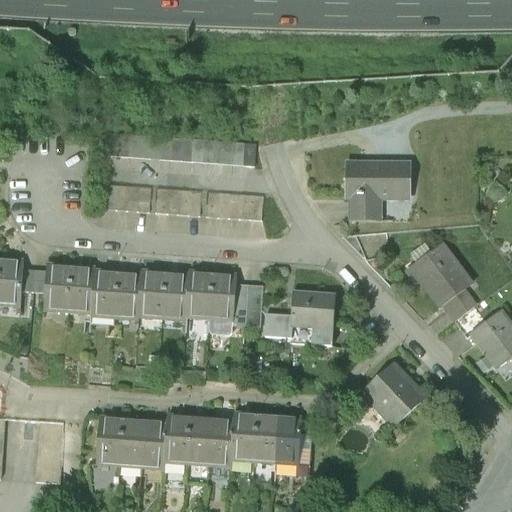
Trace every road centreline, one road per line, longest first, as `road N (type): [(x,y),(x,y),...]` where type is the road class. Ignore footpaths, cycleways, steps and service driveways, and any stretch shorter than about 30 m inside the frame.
road 1 (residential): [(74,401),(172,405),(216,396),(306,405),(328,399),(408,333)]
road 2 (residential): [(325,244),(290,254),(72,238),(43,210),(44,172)]
road 3 (motorway): [(234,0),(511,3)]
road 4 (residential): [(511,439),(408,333)]
road 5 (residential): [(408,333),(325,244)]
